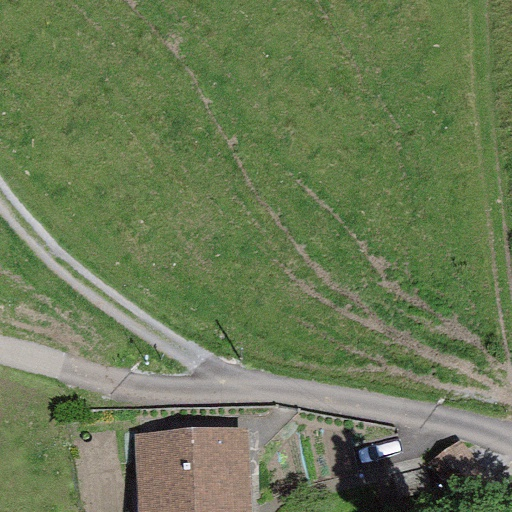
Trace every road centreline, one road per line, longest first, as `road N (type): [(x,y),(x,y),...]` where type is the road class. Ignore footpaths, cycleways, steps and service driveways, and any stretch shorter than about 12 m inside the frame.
road 1 (residential): [(511,442),(442,420),(294,394),(166,390),(0,348)]
road 2 (track): [(241,388),(79,277),(0,192)]
